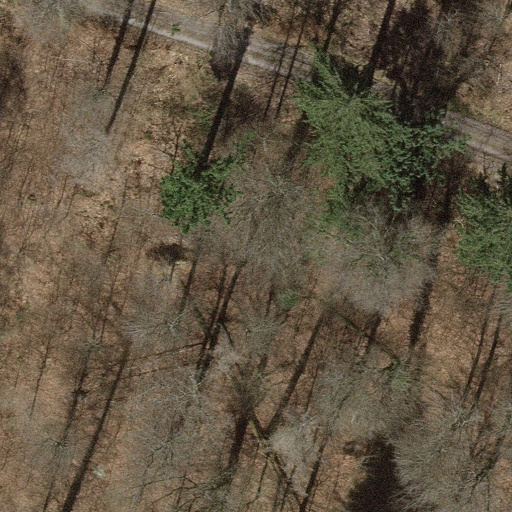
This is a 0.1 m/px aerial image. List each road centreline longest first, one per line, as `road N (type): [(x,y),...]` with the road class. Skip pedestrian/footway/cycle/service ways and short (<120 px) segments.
road 1 (track): [(109,0),(511,146)]
road 2 (track): [(373,92),(511,222)]
